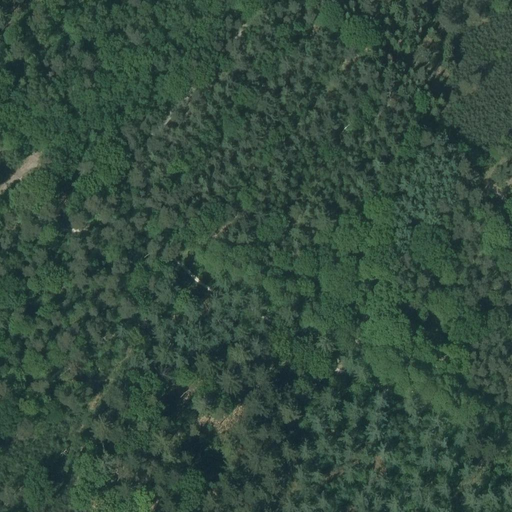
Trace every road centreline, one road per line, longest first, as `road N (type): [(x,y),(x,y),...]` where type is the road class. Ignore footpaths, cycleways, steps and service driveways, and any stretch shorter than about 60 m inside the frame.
road 1 (track): [(353,338),(133,191),(81,186),(0,131)]
road 2 (unknown): [(137,151),(365,311)]
road 3 (unknown): [(511,210),(482,180),(380,276),(353,338)]
road 4 (track): [(261,0),(137,151)]
road 5 (track): [(353,338),(263,511)]
road 6 (track): [(511,439),(353,338)]
